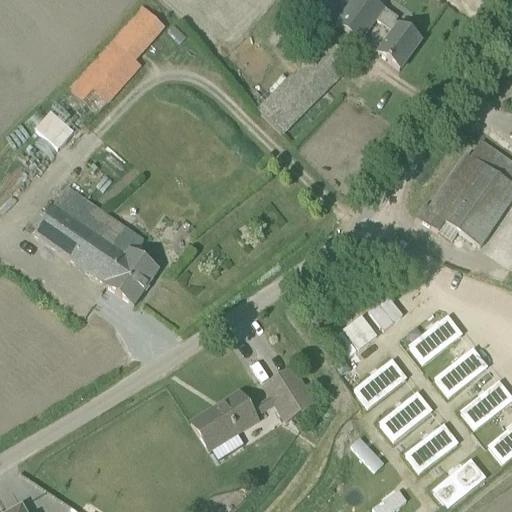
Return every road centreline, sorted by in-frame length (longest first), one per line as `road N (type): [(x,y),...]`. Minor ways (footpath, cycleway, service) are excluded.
road 1 (unclassified): [(0,462),(339,248),(400,181),(511,29)]
road 2 (unknown): [(367,217),(511,368)]
